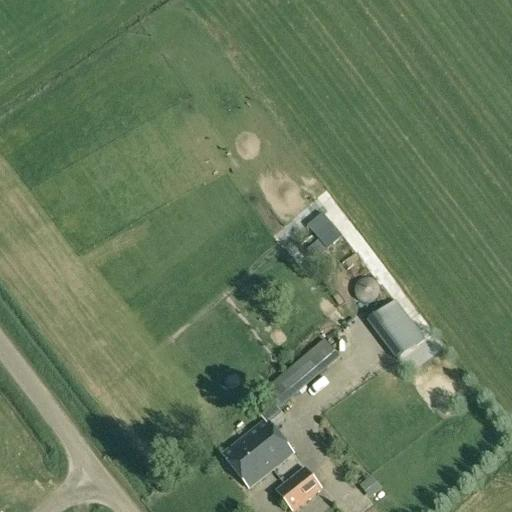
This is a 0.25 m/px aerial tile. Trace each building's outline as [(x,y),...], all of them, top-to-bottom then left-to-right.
[(342,238),(331,225),(316,238),(327,251),(342,238)] [(399,360),(417,347),(388,308),(370,322),(399,360)] [(276,410),(340,359),(326,342),(263,393),(276,410)] [(250,491),(294,456),(267,422),(223,457),(250,491)] [(291,511),(296,511),(323,492),(305,469),(276,493),(291,511)] [(376,498),(389,487),(376,472),(363,483),(376,498)]
